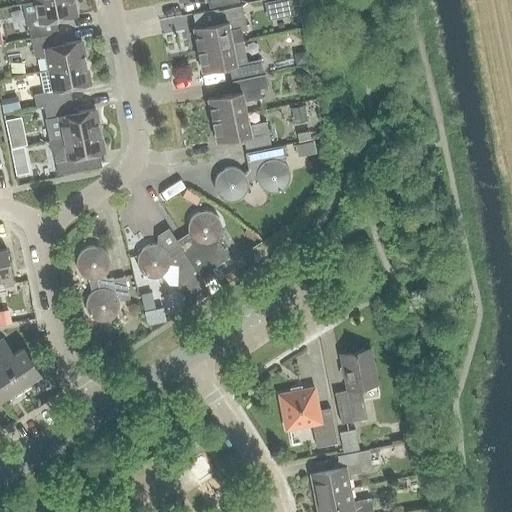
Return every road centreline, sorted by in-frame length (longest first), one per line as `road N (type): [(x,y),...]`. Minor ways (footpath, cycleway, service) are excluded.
road 1 (residential): [(51,230),(124,176),(134,156),(113,0)]
road 2 (unclassified): [(188,356),(371,238)]
road 3 (residential): [(97,416),(62,352),(46,253),(51,230)]
road 4 (residential): [(278,511),(269,483),(188,356)]
